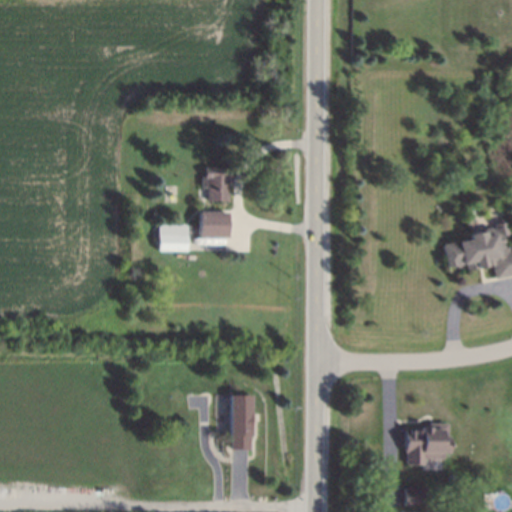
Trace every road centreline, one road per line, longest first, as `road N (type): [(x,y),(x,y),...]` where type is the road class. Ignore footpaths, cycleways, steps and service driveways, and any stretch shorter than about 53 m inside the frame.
road 1 (secondary): [(316,511),(319,0)]
road 2 (residential): [(317,362),(474,358),(511,346)]
